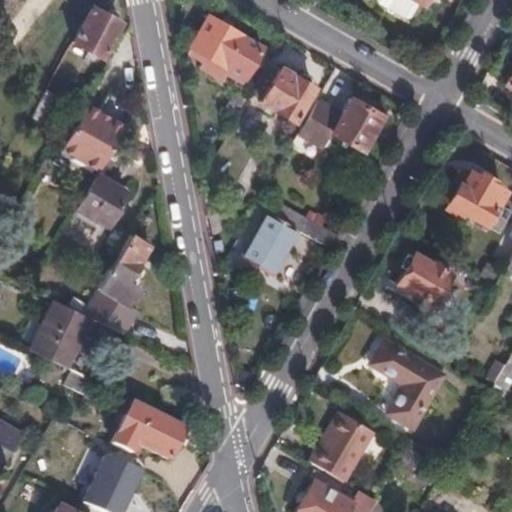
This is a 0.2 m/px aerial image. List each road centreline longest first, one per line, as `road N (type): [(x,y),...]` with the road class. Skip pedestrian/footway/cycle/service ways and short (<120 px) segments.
road 1 (residential): [(145,0),(233,460)]
road 2 (residential): [(233,460),(438,105)]
road 3 (residential): [(438,105),(265,0)]
road 4 (residential): [(438,105),(498,0)]
